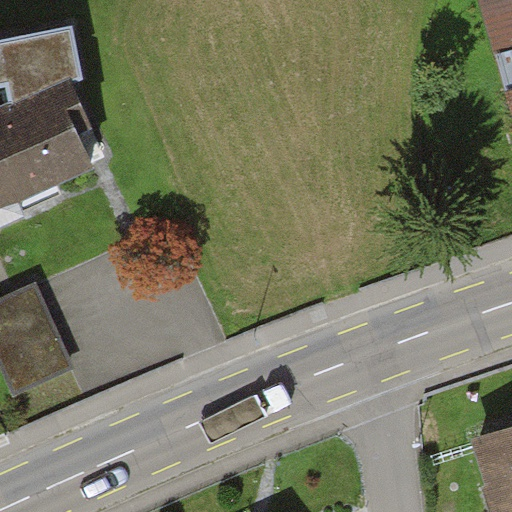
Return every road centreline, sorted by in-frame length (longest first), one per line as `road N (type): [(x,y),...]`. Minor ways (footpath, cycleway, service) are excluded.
road 1 (primary): [(3,511),(363,359)]
road 2 (primary): [(363,359),(511,304)]
road 3 (residential): [(363,359),(381,407),(396,511)]
